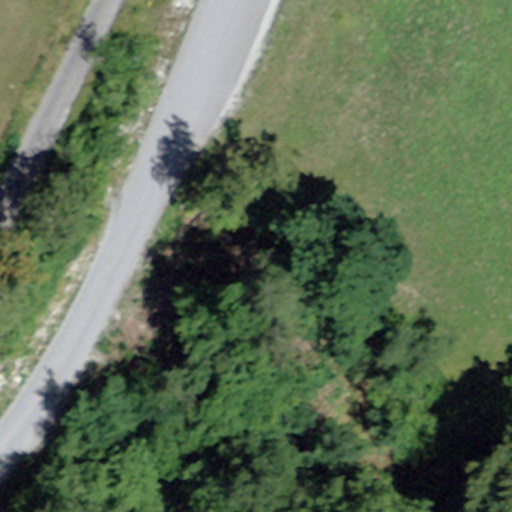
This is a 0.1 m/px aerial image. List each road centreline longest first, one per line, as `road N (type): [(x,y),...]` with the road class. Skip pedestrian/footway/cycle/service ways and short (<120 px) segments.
road 1 (unclassified): [(0,473),(29,439),(149,223),(237,0)]
road 2 (unclassified): [(98,0),(0,196)]
